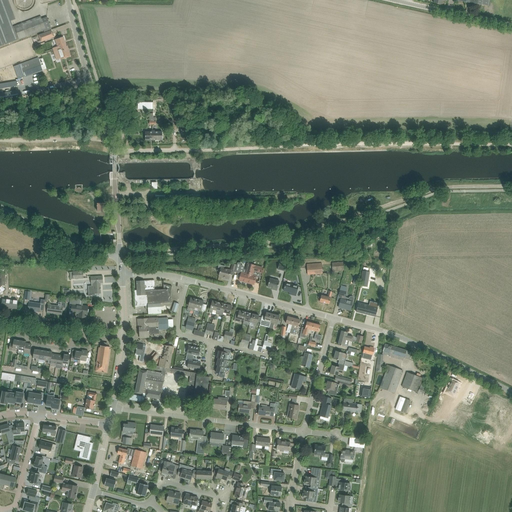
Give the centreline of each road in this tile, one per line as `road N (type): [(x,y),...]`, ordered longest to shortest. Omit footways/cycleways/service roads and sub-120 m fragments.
road 1 (track): [(511,185),(437,186),(264,242),(120,254)]
road 2 (track): [(204,149),(511,143)]
road 3 (residential): [(303,431),(112,408)]
road 4 (unclassified): [(511,393),(396,335),(335,319)]
road 5 (tertiary): [(113,151),(67,0)]
road 6 (unclassified): [(335,319),(188,280)]
road 7 (unclassified): [(120,254),(80,249),(0,209)]
road 8 (unclassified): [(511,27),(385,0)]
